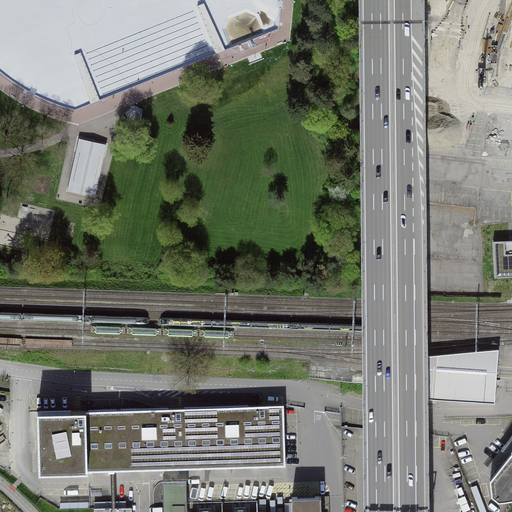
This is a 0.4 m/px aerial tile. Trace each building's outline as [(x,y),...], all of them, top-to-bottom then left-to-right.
[(92,141),(80,139),(78,148),(78,150),(102,155),(102,154),(103,154),(105,144),(92,141)] [(78,148),(69,189),(94,194),(103,154),(102,154),(102,155),(90,152),(78,150),(78,148)] [(511,240),(493,241),(495,277),(511,276),(511,240)] [(428,367),(428,398),(465,401),(477,402),(494,403),(497,372),(499,349),(428,355),(428,367)] [(78,410),(37,411),(39,472),(285,465),(284,404),(78,410)] [(490,483),(492,501),(499,505),(511,502),(511,435),(482,475),(491,481),(490,483)] [(187,511),(186,481),(163,481),(163,511),(323,511),(323,496),(292,497),(292,511),(187,511)]
